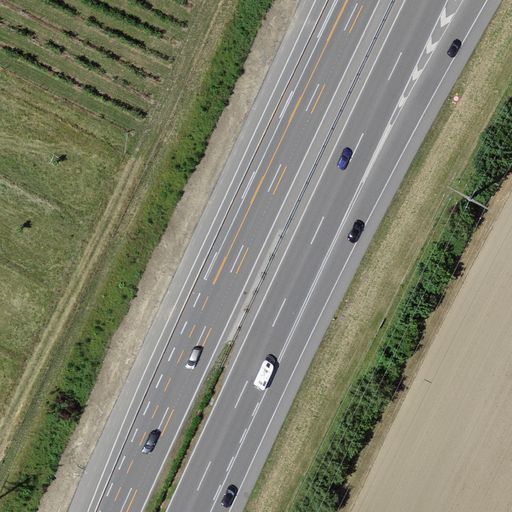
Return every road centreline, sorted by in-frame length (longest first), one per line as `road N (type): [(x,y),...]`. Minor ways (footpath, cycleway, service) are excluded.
road 1 (motorway): [(337,46),(121,511)]
road 2 (motorway): [(247,381),(476,0)]
road 3 (motorway): [(247,381),(427,0)]
road 4 (motorway): [(188,511),(247,381)]
